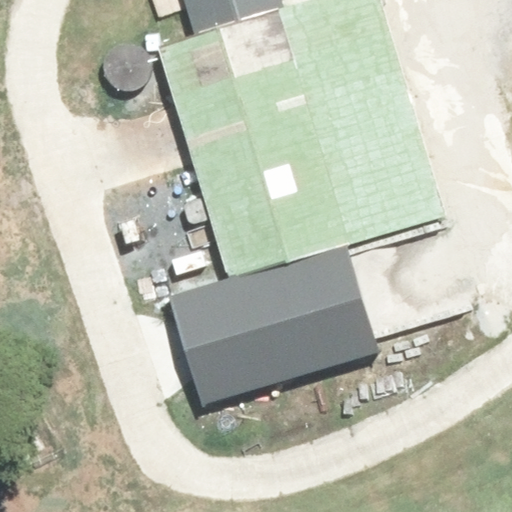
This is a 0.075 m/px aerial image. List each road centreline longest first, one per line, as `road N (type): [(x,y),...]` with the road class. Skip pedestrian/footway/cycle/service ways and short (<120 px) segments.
road 1 (track): [(49,0),(36,73),(132,395),(177,476),(250,473),(346,439),(511,341)]
road 2 (track): [(511,206),(420,0)]
